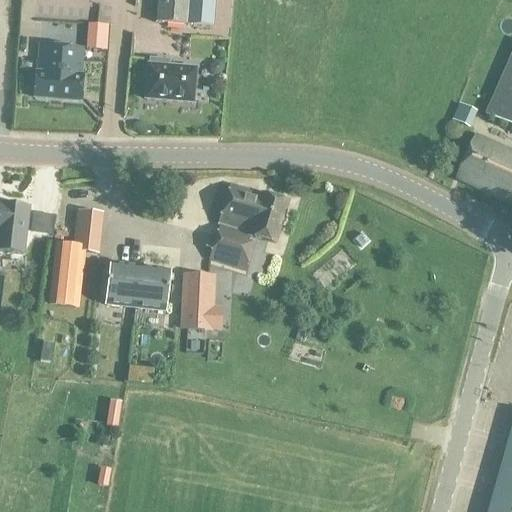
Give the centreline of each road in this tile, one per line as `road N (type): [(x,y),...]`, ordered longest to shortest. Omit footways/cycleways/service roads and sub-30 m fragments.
road 1 (unclassified): [(509,246),(399,180),(313,156),(106,149)]
road 2 (unclassified): [(439,511),(509,246)]
road 3 (unclassified): [(122,0),(106,149)]
